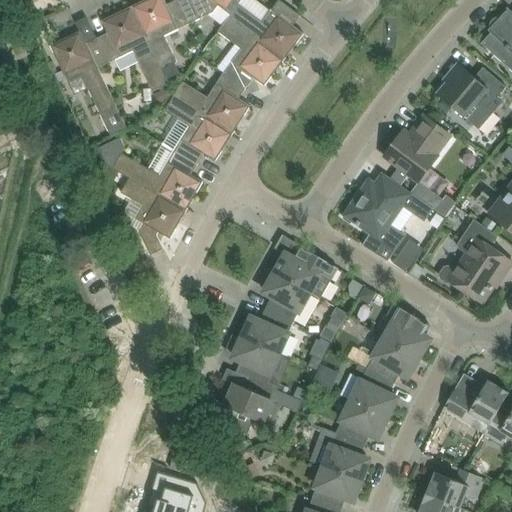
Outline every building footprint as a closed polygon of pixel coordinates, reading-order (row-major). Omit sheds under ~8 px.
[(165,37),(189,25),(178,0),(167,5),(164,0),(150,0),(151,0),(135,8),(134,6),(131,7),(162,70),(177,63),(165,37)] [(219,7),(230,16),(239,4),(242,0),(177,0),(178,0),(189,25),(214,13),(219,7)] [(279,0),(267,16),(262,22),(239,4),(230,16),(231,16),(229,18),(284,60),(286,58),(284,57),(295,43),(297,44),(304,34),(293,26),(300,17),(279,0)] [(97,39),(109,63),(133,52),(153,92),(169,85),(162,70),(131,7),(129,8),(130,10),(114,18),(113,16),(102,21),(108,34),(97,39)] [(502,16),(501,18),(498,18),(495,19),(493,21),(491,23),(490,26),(490,29),(488,31),(491,34),(481,44),(496,58),(511,73),(511,12),(508,8),(507,9),(508,10),(502,16)] [(246,89),(254,78),(264,87),(272,77),(270,75),(281,61),(283,63),(284,60),(229,18),(218,32),(241,50),(224,73),(246,89)] [(109,63),(97,39),(86,44),(81,32),(79,32),(80,34),(62,43),(62,41),(50,46),(68,83),(82,76),(102,117),(118,109),(98,68),(109,63)] [(483,68),(475,78),(457,63),(442,80),(446,84),(437,95),(479,131),(503,103),(498,98),(507,88),(483,68)] [(246,89),(224,73),(208,98),(183,82),(175,96),(174,97),(233,134),(235,132),(233,131),(242,116),(244,117),(251,107),(239,99),(246,89)] [(233,134),(174,97),(175,96),(164,112),(189,128),(175,151),(198,165),(204,155),(216,162),(222,151),(221,150),(230,135),(232,137),(233,134)] [(451,137),(440,129),(424,117),(410,136),(404,131),(385,157),(419,182),(438,157),(436,155),(451,137)] [(107,166),(112,169),(129,179),(130,178),(187,211),(188,209),(186,208),(195,192),(197,193),(203,183),(191,176),(198,165),(175,151),(160,176),(123,154),(126,148),(121,139),(100,149),(107,166)] [(365,186),(345,216),(353,221),(353,222),(356,224),(368,232),(360,244),(387,262),(394,251),(405,236),(399,232),(413,213),(424,221),(427,218),(433,209),(400,186),(400,185),(392,180),(383,174),(375,185),(369,181),(365,186)] [(130,178),(129,179),(121,193),(143,206),(135,219),(143,224),(139,231),(151,256),(163,250),(157,236),(159,233),(170,239),(177,229),(175,228),(184,212),(185,213),(187,211),(130,178)] [(511,184),(509,189),(490,213),(489,214),(511,231),(511,184)] [(446,196),(435,210),(445,217),(456,203),(446,196)] [(499,237),(493,233),(474,220),(457,246),(457,249),(466,255),(455,272),(449,267),(445,268),(440,275),(441,279),(447,283),(451,282),(483,304),(500,279),(502,280),(511,264),(511,262),(491,248),(499,237)] [(293,258),(289,256),(286,254),(282,261),(275,273),(310,293),(321,299),(337,270),(337,271),(338,269),(327,262),(300,247),(293,258)] [(416,264),(409,274),(418,280),(425,270),(416,264)] [(272,297),(266,309),(293,323),(299,312),(299,313),(310,293),(275,273),(264,293),(272,297)] [(365,287),(358,298),(367,303),(373,301),(377,294),(365,287)] [(395,321),(384,339),(419,359),(430,340),(423,336),(429,325),(395,305),(388,317),(395,321)] [(252,318),(243,338),(279,355),(289,334),(288,334),(293,323),(266,309),(259,321),(252,318)] [(331,330),(326,339),(332,343),(337,333),(342,325),(348,314),(342,310),(336,321),(331,318),(326,327),(331,330)] [(237,351),(233,358),(237,360),(241,362),(236,373),(248,378),(265,385),(270,375),(279,355),(243,338),(237,351)] [(401,374),(405,376),(408,378),(419,359),(384,339),(373,358),(374,358),(367,369),(395,384),(401,374)] [(313,356),(308,367),(318,371),(323,360),(313,356)] [(318,371),(313,383),(328,390),(337,372),(321,365),(318,371)] [(350,374),(340,396),(351,401),(388,419),(394,405),(397,399),(394,397),(390,395),(395,384),(367,369),(362,380),(350,374)] [(226,389),(220,403),(223,405),(225,406),(230,408),(227,415),(231,428),(247,435),(254,419),(263,422),(264,421),(272,401),(280,405),(297,412),(302,401),(286,394),(277,390),(265,385),(248,378),(243,389),(239,387),(235,385),(232,392),(226,389)] [(484,434),(490,425),(497,413),(509,393),(499,387),(499,388),(488,381),(476,401),(456,389),(443,410),(484,434)] [(303,401),(307,391),(297,386),(293,396),(303,401)] [(378,439),(381,432),(388,419),(351,401),(342,421),(336,433),(366,446),(370,435),(378,439)] [(508,436),(511,437),(511,412),(508,419),(497,413),(490,425),(484,434),(503,445),(508,436)] [(320,443),(313,463),(324,467),(362,481),(367,467),(369,460),(366,459),(361,457),(366,446),(336,433),(325,429),(320,443)] [(170,469),(181,472),(184,462),(174,458),(170,469)] [(251,463),(243,467),(249,479),(257,475),(251,463)] [(354,502),(362,481),(324,467),(316,488),(317,488),(312,500),(342,510),(346,499),(354,502)] [(430,485),(426,494),(461,508),(466,495),(476,499),(484,479),(461,470),(456,481),(436,473),(431,485),(430,485)] [(149,510),(147,511),(204,511),(207,504),(198,483),(173,476),(172,478),(165,501),(158,498),(157,500),(158,500),(156,508),(150,506),(149,510)] [(459,511),(461,508),(426,494),(422,504),(423,504),(419,511),(459,511)] [(341,511),(342,510),(312,500),(308,511),(307,511),(341,511)]
